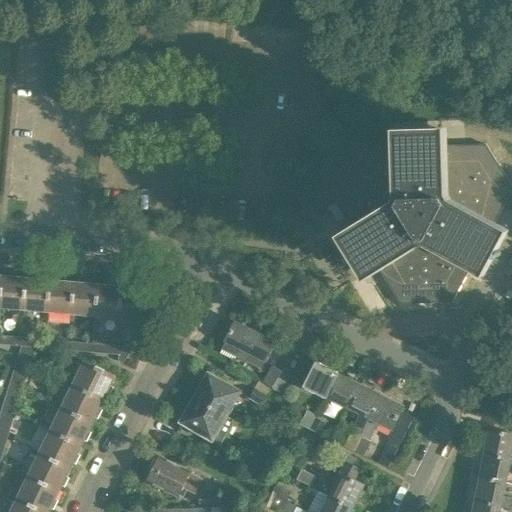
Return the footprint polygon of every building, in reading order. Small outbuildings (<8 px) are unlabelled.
[(446,127),(394,129),(395,147),(356,148),(332,194),(352,228),(338,236),(365,280),(379,271),(400,304),(452,303),(470,269),(484,276),(508,230),(495,223),(511,190),(511,187),(485,144),(447,145),(446,127)] [(4,276),(1,309),(25,311),(28,278),(4,276)] [(52,280),(28,278),(25,311),(49,313),(52,280)] [(75,282),(52,280),(49,313),(72,315),(75,282)] [(99,284),(75,282),(72,315),(96,317),(99,284)] [(99,284),(96,317),(120,319),(123,286),(99,284)] [(123,286),(120,319),(144,321),(147,289),(123,286)] [(235,322),(225,342),(222,349),(261,369),(274,342),(235,322)] [(0,344),(16,346),(17,337),(0,335),(0,344)] [(25,338),(24,347),(35,348),(44,349),(44,339),(25,338)] [(44,349),(63,350),(64,341),(44,339),(44,349)] [(92,344),(72,342),(71,351),(91,353),(92,344)] [(91,353),(111,355),(112,346),(92,344),(91,353)] [(132,347),(118,346),(117,362),(122,364),(132,347)] [(35,348),(24,347),(20,347),(18,355),(31,359),(35,348)] [(18,355),(14,366),(28,371),(31,359),(18,355)] [(83,361),(73,382),(105,398),(115,377),(83,361)] [(326,398),(338,374),(316,363),(304,387),(326,398)] [(14,366),(11,378),(24,382),(28,371),(14,366)] [(281,393),(290,376),(272,367),(263,383),(281,393)] [(360,385),(338,374),(326,398),(348,408),(360,385)] [(194,399),(225,416),(239,392),(208,375),(201,387),(198,387),(195,393),(196,396),(194,399)] [(105,398),(73,382),(62,405),(93,421),(105,398)] [(8,385),(5,396),(19,401),(22,390),(8,385)] [(360,385),(348,408),(359,414),(350,432),(360,437),(369,419),(381,395),(360,385)] [(249,399),(261,405),(266,395),(255,389),(249,399)] [(403,406),(381,395),(369,419),(391,430),(403,406)] [(5,396),(2,407),(15,412),(19,401),(5,396)] [(187,411),(181,422),(211,440),(220,445),(224,437),(234,421),(225,416),(194,399),(193,401),(190,402),(187,408),(187,411)] [(93,421),(62,405),(50,428),(82,444),(93,421)] [(2,407),(0,412),(0,418),(12,423),(15,412),(2,407)] [(310,430),(317,416),(306,411),(299,425),(310,430)] [(326,421),(317,416),(310,430),(319,435),(326,421)] [(0,418),(0,430),(8,434),(12,423),(0,418)] [(288,421),(281,434),(290,439),(297,426),(288,421)] [(511,422),(503,421),(501,432),(511,434),(511,422)] [(50,428),(39,451),(71,467),(82,444),(50,428)] [(483,454),(509,460),(511,446),(511,434),(501,432),(488,430),(483,454)] [(353,451),(360,437),(350,432),(343,446),(353,451)] [(360,437),(353,451),(363,456),(370,442),(360,437)] [(39,451),(28,474),(60,489),(71,467),(39,451)] [(509,460),(483,454),(479,478),(505,483),(509,460)] [(202,479),(189,474),(190,473),(157,458),(147,480),(179,495),(183,487),(195,493),(202,479)] [(346,462),(329,496),(353,507),(364,485),(355,481),(360,470),(346,462)] [(301,470),(297,480),(310,486),(315,477),(301,470)] [(28,474),(17,497),(48,511),(60,489),(28,474)] [(505,483),(479,478),(474,502),(500,507),(511,509),(511,497),(502,496),(505,483)] [(286,501),(291,492),(277,485),(272,494),(286,501)] [(215,494),(198,495),(199,504),(223,502),(222,494),(215,495),(215,494)] [(286,501),(272,494),(267,503),(281,511),(282,510),(286,501)] [(350,511),(353,507),(329,496),(320,511),(350,511)] [(48,511),(17,497),(9,511),(48,511)] [(286,501),(282,510),(285,511),(290,511),(294,505),(286,501)] [(499,511),(500,507),(474,502),(472,511),(499,511)]
